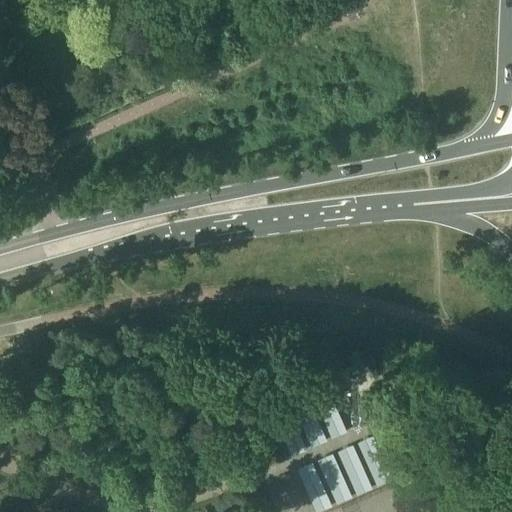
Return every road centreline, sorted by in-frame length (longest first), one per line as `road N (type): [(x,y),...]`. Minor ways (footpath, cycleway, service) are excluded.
road 1 (primary): [(511,140),(0,249)]
road 2 (primary): [(0,279),(263,226),(447,206)]
road 3 (track): [(461,511),(410,395)]
